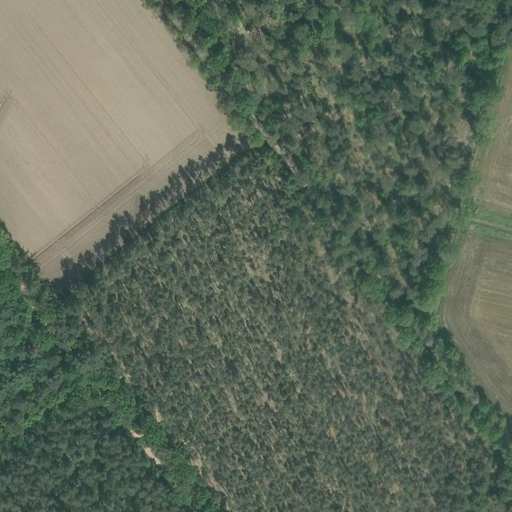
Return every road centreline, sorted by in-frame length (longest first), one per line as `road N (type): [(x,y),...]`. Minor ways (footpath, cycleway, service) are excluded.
road 1 (track): [(156,0),(511,440)]
road 2 (track): [(0,336),(53,402),(121,511)]
road 3 (track): [(199,511),(90,374)]
road 4 (track): [(90,374),(0,257)]
road 5 (track): [(511,35),(383,0)]
